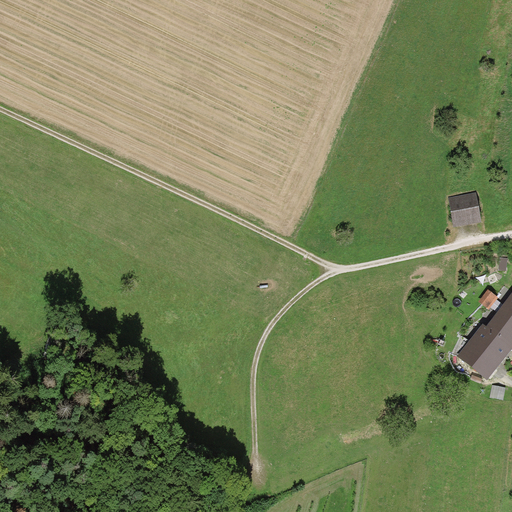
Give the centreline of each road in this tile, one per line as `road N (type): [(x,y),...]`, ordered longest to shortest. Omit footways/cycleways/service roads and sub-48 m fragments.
road 1 (track): [(256,497),(253,372),(273,318),(337,270),(511,237)]
road 2 (track): [(0,110),(337,270)]
